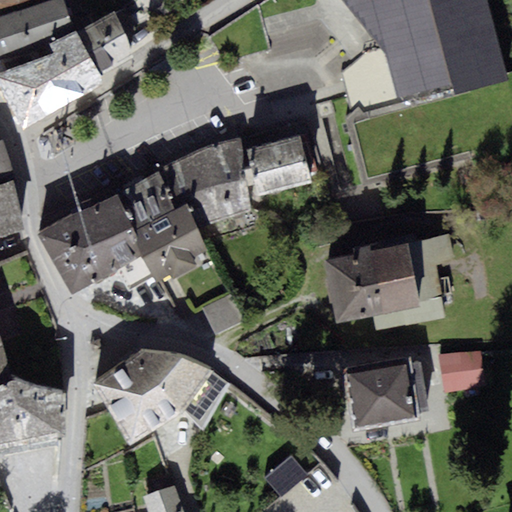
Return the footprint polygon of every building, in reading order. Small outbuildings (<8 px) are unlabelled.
[(40,0),(0,0),(0,16),(41,4),(40,0)] [(0,16),(0,58),(73,29),(63,0),(51,0),(41,4),(0,16)] [(398,101),(453,86),(455,95),(510,80),(487,0),(341,0),(385,52),(398,101)] [(50,44),(55,54),(85,96),(103,85),(100,75),(134,56),(116,11),(50,44)] [(55,54),(0,74),(0,86),(25,128),(85,96),(55,54)] [(311,182),(300,135),(247,148),(258,195),(311,182)] [(254,210),(241,138),(216,143),(165,167),(186,205),(197,229),(254,210)] [(0,146),(0,238),(28,229),(0,146)] [(165,167),(120,194),(135,230),(186,205),(165,167)] [(120,194),(37,233),(73,296),(140,258),(133,243),(139,240),(135,230),(120,194)] [(197,229),(186,205),(135,230),(139,240),(133,243),(140,258),(157,282),(170,275),(173,280),(198,266),(193,258),(208,252),(197,229)] [(376,330),(446,315),(435,265),(456,261),(450,234),(430,239),(372,252),(355,255),(324,262),(338,326),(373,318),(376,330)] [(354,249),(355,255),(372,252),(370,245),(354,249)] [(0,386),(13,381),(0,340),(0,386)] [(93,384),(129,446),(182,414),(203,429),(228,384),(214,371),(185,353),(144,348),(135,356),(93,384)] [(439,355),(444,393),(486,386),(481,352),(439,355)] [(408,364),(347,374),(356,430),(417,420),(408,364)] [(0,386),(0,452),(25,449),(13,381),(0,386)] [(13,381),(25,449),(67,436),(66,394),(41,389),(13,381)] [(266,478),(281,497),(308,475),(293,457),(266,478)] [(183,511),(175,486),(144,497),(149,511),(183,511)]
